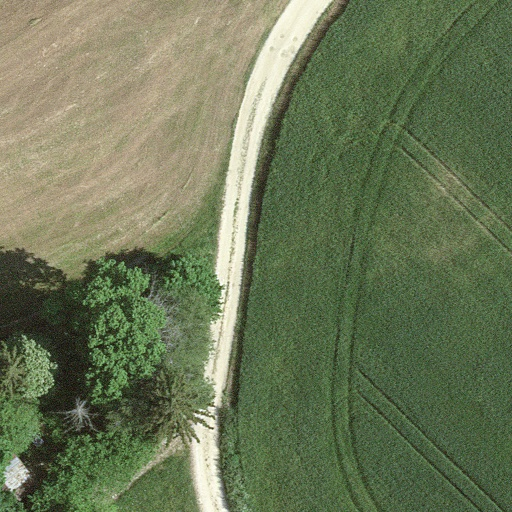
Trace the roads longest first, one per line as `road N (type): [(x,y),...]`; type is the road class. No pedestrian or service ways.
road 1 (track): [(321,0),(294,30),(235,271),(205,477),(221,511)]
road 2 (track): [(256,186),(193,235),(0,322)]
